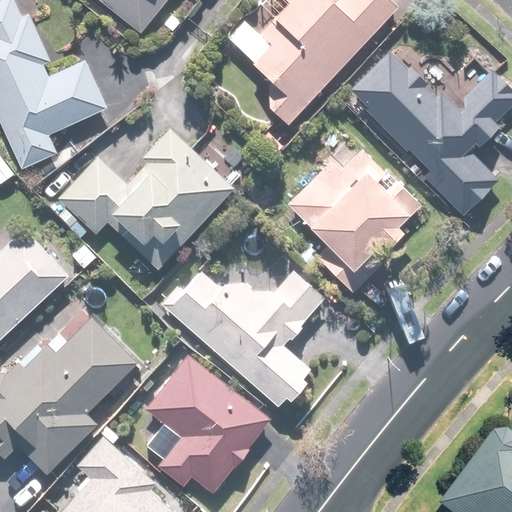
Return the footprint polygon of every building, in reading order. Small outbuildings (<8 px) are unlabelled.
[(0,133),(17,171),(52,156),(43,137),(101,111),(80,63),(44,79),(38,66),(46,62),(24,14),(16,18),(8,0),(4,0),(0,2),(0,133)] [(89,0),(139,39),(170,0),(89,0)] [(285,123),(395,9),(386,0),(261,0),(224,38),(248,62),(244,67),(265,88),(257,96),(285,123)] [(366,113),(361,118),(457,216),(494,180),(466,152),(492,126),(490,123),(511,101),(511,98),(485,71),(450,105),(437,92),(429,99),(421,90),(426,85),(407,65),(401,70),(384,53),(345,92),(366,113)] [(233,191),(168,127),(136,160),(142,167),(125,185),(94,154),(65,184),(48,202),(45,205),(69,228),(76,220),(90,233),(99,223),(152,275),(233,191)] [(325,165),(284,207),(304,226),(300,230),(320,250),(312,258),(348,294),(371,271),(359,260),(371,248),(375,251),(393,233),(391,231),(415,207),(392,184),(381,173),(382,172),(358,149),(352,156),(333,137),(315,155),(325,165)] [(0,183),(12,174),(0,158),(0,183)] [(275,202),(255,180),(239,195),(259,217),(275,202)] [(0,333),(62,276),(21,232),(0,251),(0,333)] [(95,260),(79,242),(65,255),(81,272),(95,260)] [(280,398),(285,404),(303,384),(297,379),(306,369),(280,345),(320,301),(287,271),(272,288),(217,288),(200,272),(181,293),(174,286),(158,304),(271,407),(280,398)] [(84,410),(131,364),(88,319),(53,353),(45,345),(20,369),(13,362),(0,374),(0,457),(13,445),(42,475),(96,423),(84,410)] [(139,407),(159,423),(140,446),(157,460),(153,464),(179,485),(186,477),(207,494),(267,419),(184,352),(139,407)] [(188,511),(191,510),(172,493),(164,502),(148,488),(154,482),(101,435),(74,466),(86,477),(55,511),(188,511)] [(511,511),(511,442),(511,443),(510,442),(509,441),(508,440),(507,440),(506,439),(505,439),(504,439),(503,438),(502,438),(500,438),(499,438),(498,438),(497,438),(495,438),(494,438),(493,438),(492,439),(491,439),(434,511),(511,511)]
